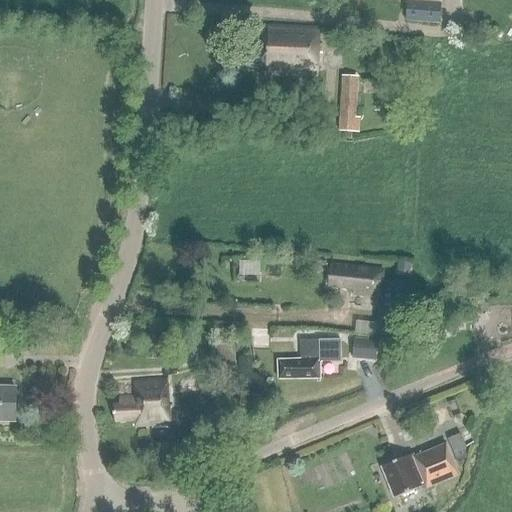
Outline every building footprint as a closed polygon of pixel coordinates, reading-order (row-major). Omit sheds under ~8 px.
[(406,0),(407,3),(405,24),(440,27),(442,2),(432,1),(418,0),(406,0)] [(319,30),(258,28),(257,51),(239,51),(238,71),(265,72),(265,77),(317,78),(319,30)] [(358,76),(340,75),(338,118),(356,119),(358,76)] [(398,262),(397,270),(410,272),(410,264),(398,262)] [(241,279),(262,278),(261,264),(241,264),(241,279)] [(381,298),(377,336),(400,339),(405,283),(384,281),(384,271),(332,266),(330,287),(352,290),(351,295),(381,298)] [(354,338),(352,359),(375,361),(377,340),(354,338)] [(278,361),(278,379),(319,379),(319,362),(340,362),(340,340),(300,341),(301,360),(278,361)] [(235,366),(234,345),(211,346),(211,366),(235,366)] [(133,382),(134,397),(119,398),(119,404),(111,405),(112,421),(133,420),(134,426),(149,425),(150,427),(168,426),(165,380),(133,382)] [(0,419),(14,419),(14,388),(0,388),(0,419)] [(425,489),(458,475),(445,445),(414,458),(412,455),(381,468),(394,499),(424,486),(425,489)]
